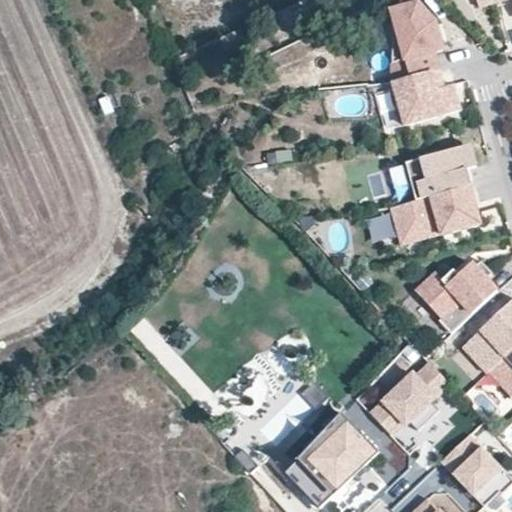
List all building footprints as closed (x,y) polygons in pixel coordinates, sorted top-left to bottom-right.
[(436,24),(415,0),(394,0),(392,84),(393,84),(439,71),(434,53),(443,51),(436,24)] [(511,0),(477,0),(480,10),(511,0)] [(511,4),(501,6),(508,42),(511,40),(511,4)] [(460,112),(453,86),(443,88),(439,71),(393,84),(405,127),(460,112)] [(470,147),(460,149),(467,173),(476,170),(470,147)] [(467,173),(460,149),(406,164),(416,202),(471,188),(467,173)] [(268,152),(269,164),(292,163),(292,151),(268,152)] [(481,226),(471,188),(416,202),(391,209),(401,247),(441,236),(440,232),(450,229),(452,234),(481,226)] [(390,215),(366,220),(372,245),(396,240),(390,215)] [(452,336),(498,293),(487,281),(493,275),(482,263),(475,269),(472,265),(459,277),(455,281),(451,276),(443,282),(437,276),(417,294),(442,321),(440,323),(452,336)] [(459,277),(454,272),(451,276),(455,281),(459,277)] [(415,298),(405,309),(427,329),(437,318),(415,298)] [(455,339),(463,348),(506,307),(497,298),(455,339)] [(511,303),(465,347),(489,374),(490,373),(511,352),(511,303)] [(511,396),(511,352),(490,373),(511,396)] [(439,413),(431,405),(449,387),(430,366),(415,380),(412,377),(370,416),(390,437),(403,426),(405,428),(409,425),(417,434),(439,413)] [(331,401),(317,384),(308,391),(322,407),(331,401)] [(350,474),(359,465),(363,469),(379,455),(343,417),(318,441),(324,448),(290,480),(319,511),(354,478),(350,474)] [(505,495),(511,488),(511,474),(474,434),(445,461),(488,507),(503,492),(505,495)] [(324,448),(318,441),(280,477),(290,480),(324,448)] [(354,478),(363,469),(359,465),(350,474),(354,478)] [(413,465),(380,496),(395,511),(401,511),(431,484),(413,465)] [(290,480),(280,477),(313,511),(317,511),(319,511),(290,480)] [(436,511),(427,501),(415,511),(436,511)]
